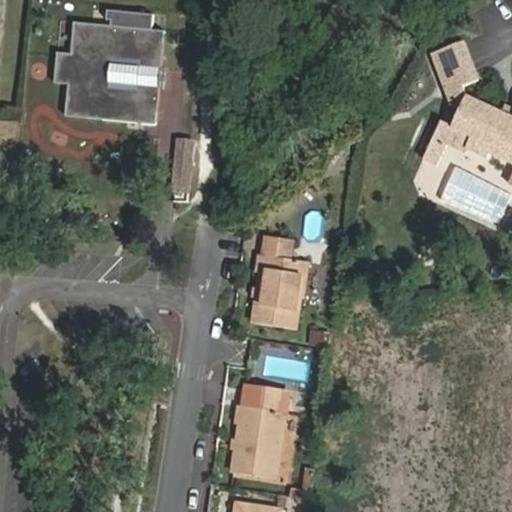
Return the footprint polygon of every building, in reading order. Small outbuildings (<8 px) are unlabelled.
[(165,63),(168,19),(155,19),(156,4),(111,1),(110,11),(114,11),(114,16),(78,14),(76,48),(62,46),(61,77),(74,78),(72,115),(162,120),(164,82),(154,82),(155,63),(165,63)] [(470,78),(485,71),(469,33),(437,47),(459,95),(470,100),(462,118),(481,127),(475,139),(497,148),(498,144),(511,149),(511,104),(473,87),(470,78)] [(172,83),(173,64),(165,63),(155,63),(154,82),(164,82),(172,83)] [(442,132),(454,138),(457,131),(475,139),(481,127),(462,118),(450,113),(442,132)] [(445,158),(454,138),(442,132),(433,153),(445,158)] [(193,138),(180,137),(175,189),(189,190),(193,138)] [(511,193),(458,167),(442,200),(498,227),(511,197),(511,193)] [(298,238),(267,234),(265,252),(296,256),(298,238)] [(305,294),(309,258),(307,258),(296,256),(265,252),(256,320),(298,325),(303,293),(305,294)] [(275,478),(289,393),(248,388),(235,472),(275,478)]
